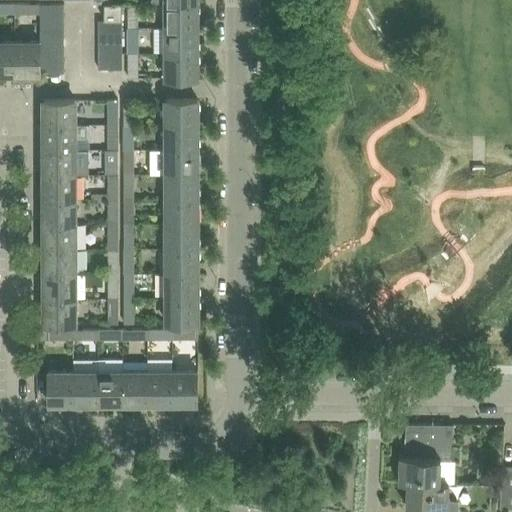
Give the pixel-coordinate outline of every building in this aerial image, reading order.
[(105,2),(105,19),(122,19),(122,2),(105,2)] [(166,2),(166,27),(198,27),(198,2),(166,2)] [(0,13),(16,13),(16,3),(0,3),(0,13)] [(16,3),(16,13),(31,13),(31,3),(16,3)] [(40,3),(40,14),(64,14),(64,3),(40,3)] [(128,4),(128,27),(138,27),(138,4),(128,4)] [(40,14),(40,26),(64,26),(64,14),(40,14)] [(97,19),(97,31),(122,31),(122,19),(105,19),(97,19)] [(40,26),(40,37),(64,37),(64,26),(40,26)] [(138,27),(128,27),(128,50),(138,50),(138,27)] [(166,27),(166,51),(198,51),(198,27),(166,27)] [(97,31),(97,43),(122,43),(122,31),(97,31)] [(40,37),(40,41),(40,49),(64,49),(64,37),(40,37)] [(16,41),(0,41),(0,72),(16,72),(16,41)] [(40,41),(16,41),(16,72),(40,72),(40,61),(40,49),(40,41)] [(97,43),(97,55),(122,55),(122,43),(97,43)] [(64,49),(40,49),(40,61),(64,61),(64,49)] [(198,51),(166,51),(166,77),(198,77),(198,51)] [(122,55),(97,55),(98,67),(122,67),(122,55)] [(40,61),(40,72),(64,72),(64,61),(40,61)] [(128,62),(128,77),(138,77),(138,62),(128,62)] [(45,98),(45,124),(77,124),(77,98),(45,98)] [(108,110),(108,114),(118,114),(118,98),(108,98),(108,110)] [(134,98),(124,98),(124,114),(134,114),(134,98)] [(166,98),(166,124),(198,123),(198,98),(166,98)] [(166,124),(166,148),(198,148),(198,123),(166,124)] [(45,124),(45,148),(77,148),(77,124),(45,124)] [(119,132),(108,132),(108,148),(118,148),(119,148),(119,132)] [(134,132),(124,132),(124,148),(134,148),(134,132)] [(77,148),(45,148),(45,173),(77,173),(89,173),(89,148),(77,148)] [(108,148),(105,148),(106,173),(108,173),(119,173),(119,148),(118,148),(108,148)] [(134,148),(124,148),(124,164),(134,164),(134,148)] [(166,148),(151,148),(151,173),(166,173),(198,173),(198,148),(166,148)] [(45,173),(45,198),(77,198),(77,173),(45,173)] [(166,173),(166,198),(198,198),(198,173),(166,173)] [(119,182),(108,182),(108,198),(119,198),(119,182)] [(134,183),(124,183),(124,198),(134,198),(134,183)] [(45,198),(45,223),(77,223),(77,198),(45,198)] [(119,198),(108,198),(108,214),(119,214),(119,198)] [(134,198),(124,198),(124,214),(134,214),(134,198)] [(166,198),(167,223),(198,223),(198,198),(166,198)] [(45,223),(45,248),(77,248),(77,223),(45,223)] [(167,223),(167,248),(198,248),(198,223),(167,223)] [(119,231),(108,232),(108,247),(119,247),(119,231)] [(134,231),(124,231),(124,247),(134,247),(134,231)] [(119,247),(108,247),(109,263),(119,263),(119,247)] [(134,247),(124,247),(124,263),(134,263),(134,247)] [(45,248),(45,273),(77,273),(77,248),(45,248)] [(167,248),(167,273),(198,273),(198,248),(167,248)] [(45,273),(45,298),(77,298),(77,273),(45,273)] [(167,273),(167,297),(198,297),(198,273),(167,273)] [(119,283),(109,283),(109,298),(119,298),(119,283)] [(134,283),(124,283),(124,297),(134,297),(134,283)] [(134,297),(124,297),(124,312),(134,312),(134,297)] [(198,297),(167,297),(167,323),(198,323),(198,297)] [(77,298),(45,298),(45,323),(77,323),(77,298)] [(119,298),(109,298),(109,322),(119,322),(119,298)] [(49,328),(49,338),(64,338),(64,328),(49,328)] [(148,328),(133,329),(133,338),(148,338),(148,328)] [(164,328),(148,328),(148,338),(164,338),(164,328)] [(183,328),(183,339),(198,339),(198,328),(183,328)] [(84,339),(99,339),(99,329),(84,329),(84,339)] [(99,329),(99,339),(115,339),(115,329),(99,329)] [(74,402),(74,370),(48,370),(48,402),(74,402)] [(99,370),(74,370),(74,402),(99,402),(99,370)] [(123,370),(99,370),(99,402),(124,402),(123,370)] [(148,370),(123,370),(124,402),(148,401),(148,370)] [(173,370),(148,370),(148,401),(173,401),(173,370)] [(198,370),(173,370),(173,401),(199,401),(198,370)] [(400,481),(400,482),(409,482),(409,481),(441,482),(442,460),(451,460),(454,423),(407,423),(407,442),(412,442),(412,456),(402,455),(400,481)] [(511,466),(502,467),(500,507),(511,506),(511,466)] [(412,507),(411,511),(460,511),(461,502),(448,501),(449,483),(441,482),(409,481),(409,482),(408,507),(412,507)]
